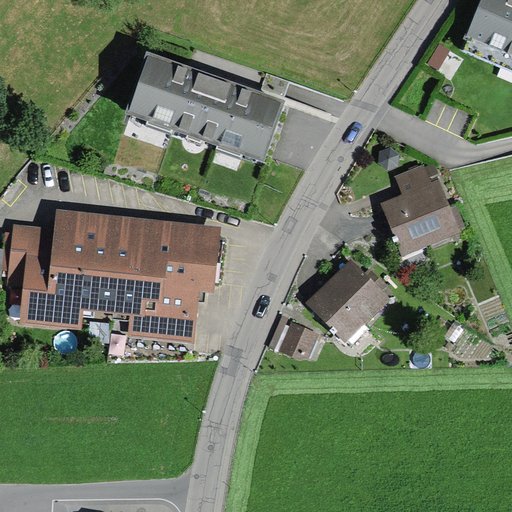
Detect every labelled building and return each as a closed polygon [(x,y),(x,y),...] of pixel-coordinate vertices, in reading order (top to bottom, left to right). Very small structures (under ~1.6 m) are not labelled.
[(511,59),(511,0),(484,0),(467,40),(511,59)] [(148,60),(129,115),(261,162),(281,107),(148,60)] [(400,179),(406,193),(427,184),(421,169),(400,179)] [(425,244),(457,231),(439,186),(383,208),(399,247),(422,238),(424,245),(425,244)] [(61,239),(20,234),(18,251),(16,272),(32,274),(27,318),(75,323),(77,305),(137,311),(135,330),(187,336),(193,286),(208,287),(213,235),(62,219),(61,239)] [(352,345),(368,329),(362,323),(387,299),(353,265),(309,306),(339,337),(341,335),(352,345)] [(304,357),(309,347),(302,344),(307,332),(294,326),(282,352),(296,358),(304,357)]
